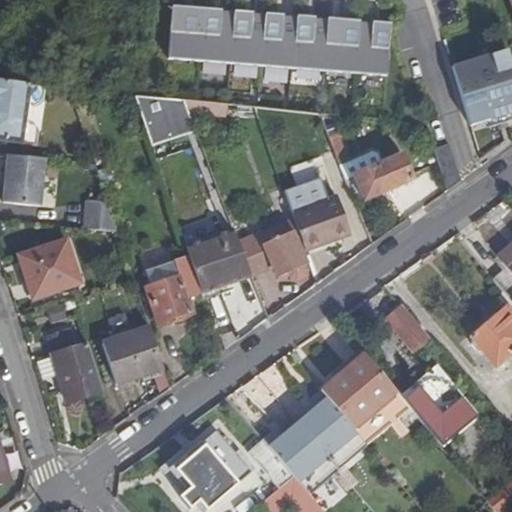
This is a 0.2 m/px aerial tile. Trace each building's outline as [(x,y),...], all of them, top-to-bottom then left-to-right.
[(175,11),(171,62),(389,76),(392,24),(175,11)] [(511,114),(511,69),(507,54),(452,71),(469,128),(489,122),(491,128),(506,123),(504,117),(511,114)] [(0,83),(0,144),(26,147),(32,87),(0,83)] [(186,103),(174,101),(150,99),(137,98),(153,147),(197,130),(190,114),(186,103)] [(225,107),(186,103),(190,114),(224,117),(225,107)] [(336,133),(330,117),(318,116),(338,166),(339,166),(348,162),(337,134),(336,133)] [(450,144),(434,147),(442,185),(458,182),(450,144)] [(346,180),(357,203),(365,200),(365,201),(380,195),(378,191),(387,186),(389,191),(412,180),(401,156),(353,177),(346,180)] [(40,207),(45,161),(7,157),(5,173),(2,203),(40,207)] [(315,175),(312,162),(291,167),(295,180),(315,175)] [(353,177),(348,162),(339,166),(346,180),(353,177)] [(378,191),(380,195),(389,191),(387,186),(378,191)] [(336,197),(291,213),(293,219),(304,248),(333,238),(334,241),(350,235),(336,197)] [(83,201),(83,228),(110,228),(110,200),(83,201)] [(293,219),(239,244),(252,276),(252,277),(274,267),(279,277),(289,273),(292,278),(297,282),(307,278),(307,270),(299,252),(304,250),(304,248),(293,219)] [(234,230),(187,247),(189,255),(201,292),(203,295),(252,276),(239,244),(234,230)] [(304,250),(305,251),(334,241),(333,238),(304,248),(304,250)] [(80,283),(67,240),(19,255),(26,280),(29,279),(36,297),(80,283)] [(201,292),(189,255),(144,270),(150,286),(145,288),(158,324),(191,313),(186,298),(201,292)] [(29,279),(26,280),(32,299),(36,297),(29,279)] [(60,306),(46,310),(50,324),(63,320),(60,306)] [(428,341),(399,307),(384,318),(413,353),(428,341)] [(511,313),(507,307),(469,339),(471,343),(471,346),(477,352),(480,352),(494,368),(511,353),(511,313)] [(75,328),(71,329),(77,347),(81,346),(75,328)] [(81,346),(77,347),(71,329),(48,337),(69,402),(103,391),(87,343),(81,346)] [(163,369),(150,329),(103,345),(116,385),(163,369)] [(331,376),(335,380),(364,355),(361,351),(331,376)] [(396,393),(364,355),(335,380),(321,392),(324,397),(357,434),(367,447),(410,410),(396,393)] [(417,376),(396,393),(410,410),(442,448),(477,418),(453,390),(455,388),(444,375),(439,372),(435,371),(428,371),(423,373),(417,376)] [(357,434),(324,397),(268,446),(300,484),(357,434)] [(0,433),(0,458),(7,482),(15,480),(0,433)] [(206,511),(236,485),(201,445),(171,470),(206,511)] [(321,511),(345,498),(333,476),(309,489),(321,511)] [(488,502),(487,503),(495,511),(506,511),(511,507),(511,482),(508,485),(488,502)]
